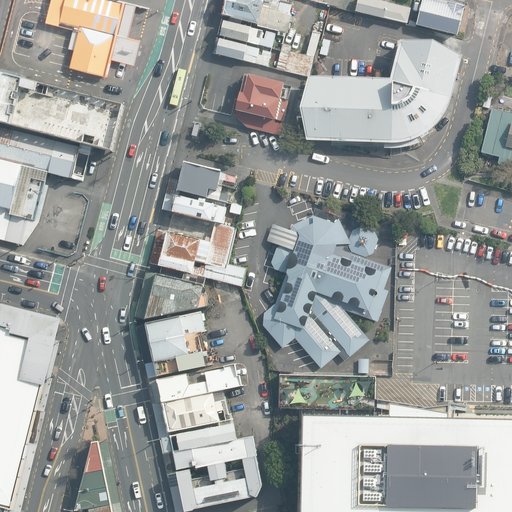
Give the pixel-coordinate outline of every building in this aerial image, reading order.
[(137,5),(115,0),(52,0),(51,5),(49,15),(47,22),(81,30),(72,66),(109,75),(113,59),(138,65),(144,40),(130,37),(133,24),(137,5)] [(225,0),(222,16),(258,23),(262,0),(225,0)] [(358,0),(355,12),(385,20),(385,19),(408,24),(412,8),(379,1),(379,0),(358,0)] [(447,4),(430,0),(423,0),(417,26),(458,36),(465,7),(448,2),(447,4)] [(276,32),(223,21),(219,38),(272,49),(276,32)] [(272,52),(219,40),(216,57),(269,68),(272,52)] [(314,78),(310,78),(302,109),(303,116),(297,116),(301,139),(307,139),(308,142),(386,144),(386,149),(392,149),(398,149),(404,148),(409,147),(413,146),(417,145),(421,144),(419,139),(424,137),(430,133),(435,129),(440,124),(444,119),(447,114),(450,109),(453,99),(464,57),(434,42),(401,42),(392,80),(314,78)] [(316,57),(282,50),(278,69),(312,76),(316,57)] [(41,85),(27,81),(0,74),(0,123),(15,127),(95,148),(103,150),(106,151),(113,153),(125,107),(118,105),(41,85)] [(283,98),(286,84),(249,75),(249,76),(246,75),(237,112),(238,112),(236,117),(248,128),(280,136),(283,125),(275,123),(276,122),(277,122),(277,121),(284,122),(290,99),(283,98)] [(511,114),(493,110),(482,153),(500,158),(498,164),(509,166),(510,161),(511,161),(511,114)] [(73,178),(80,148),(0,127),(0,160),(55,173),(73,178)] [(55,173),(0,160),(0,235),(27,243),(43,222),(55,173)] [(221,172),(184,162),(178,191),(215,201),(221,172)] [(227,207),(177,195),(173,211),(195,217),(223,224),(227,207)] [(347,211),(345,218),(316,208),(314,215),(293,225),(292,229),(291,230),(273,224),(268,240),(281,245),(277,248),(272,262),(275,269),(287,274),(279,295),(276,303),(265,312),(263,325),(284,348),(296,338),(322,369),(339,354),(345,361),(371,340),(345,310),(379,322),(390,291),(385,289),(393,267),(364,257),(365,256),(367,257),(374,254),(379,239),(376,231),(369,228),(371,220),(347,211)] [(205,240),(168,232),(160,266),(243,287),(247,268),(230,263),(237,230),(215,225),(211,241),(205,240)] [(206,280),(156,269),(142,317),(150,320),(200,310),(206,280)] [(207,310),(149,323),(160,375),(211,364),(207,310)] [(0,505),(16,510),(62,327),(0,311),(0,505)] [(369,360),(359,359),(358,373),(368,373),(369,360)] [(240,364),(160,380),(165,404),(226,391),(247,386),(240,364)] [(226,391),(165,404),(171,431),(233,420),(226,391)] [(389,416),(303,414),(300,511),(511,511),(511,417),(449,416),(449,405),(420,409),(389,403),(389,416)] [(237,423),(173,435),(175,449),(240,437),(237,423)] [(251,436),(175,451),(177,472),(240,460),(256,457),(251,436)] [(106,468),(102,441),(96,443),(89,471),(106,468)] [(240,460),(177,472),(186,511),(189,511),(257,497),(265,486),(263,479),(245,482),(240,460)] [(115,511),(106,468),(89,471),(78,511),(82,510),(82,511),(115,511)]
